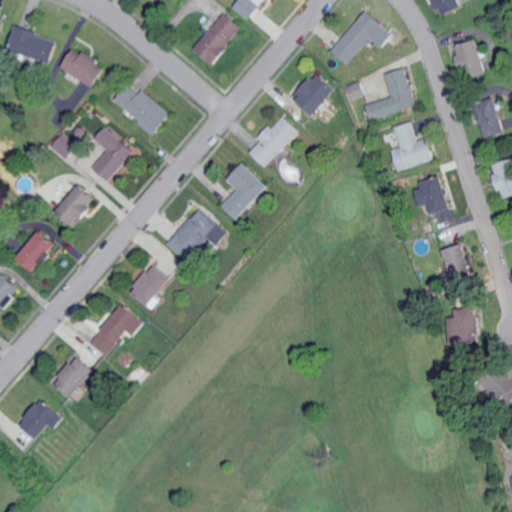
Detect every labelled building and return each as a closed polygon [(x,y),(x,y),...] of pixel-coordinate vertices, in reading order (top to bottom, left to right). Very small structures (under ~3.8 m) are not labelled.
[(241,0),(236,8),(251,19),(265,0),(241,0)] [(464,7),(460,0),(436,0),(444,17),(464,7)] [(351,64),(374,37),(386,47),(397,34),(370,10),(335,50),(351,64)] [(215,65),(245,27),(227,13),(197,50),(215,65)] [(60,39),(17,26),(10,50),(53,62),(60,39)] [(466,71),(473,69),(476,76),(490,72),(480,40),(458,46),(466,71)] [(65,67),(98,87),(109,67),(77,47),(65,67)] [(419,107),(410,68),(388,73),(394,97),(369,104),(372,118),(419,107)] [(316,115),(338,90),(319,73),(297,98),(316,115)] [(368,96),(364,81),(347,86),(351,101),(368,96)] [(116,103),(158,134),(174,112),(144,90),(142,93),(130,84),(116,103)] [(487,137),(507,133),(501,101),(481,104),(487,137)] [(253,153),(269,167),(302,130),(287,116),(276,128),(273,124),(260,138),(263,141),(253,153)] [(437,160),(431,138),(420,141),(415,122),(397,126),(403,147),(395,149),(401,170),(437,160)] [(97,140),(110,149),(95,169),(113,182),(136,150),(106,127),(97,140)] [(69,159),(80,145),(65,133),(54,147),(69,159)] [(506,199),(511,197),(511,159),(496,164),(506,199)] [(226,205),(240,219),(271,187),(246,163),(230,179),(240,190),(226,205)] [(431,205),(433,214),(452,209),(444,176),(423,181),(425,188),(419,190),(423,206),(431,205)] [(74,227),(92,208),(90,206),(97,199),(81,185),(57,211),(74,227)] [(172,244),(191,260),(210,236),(221,246),(231,233),(201,208),(172,244)] [(18,259),(35,272),(57,245),(40,231),(18,259)] [(448,249),(454,282),(474,278),(467,245),(448,249)] [(173,279),(155,265),(134,292),(156,309),(163,301),(158,297),(173,279)] [(0,314),(21,288),(0,271),(0,314)] [(109,355),(129,329),(137,335),(148,322),(124,304),(94,342),(109,355)] [(95,368),(77,356),(58,384),(76,397),(95,368)] [(23,424),(38,439),(52,424),(58,429),(67,419),(46,399),(23,424)]
